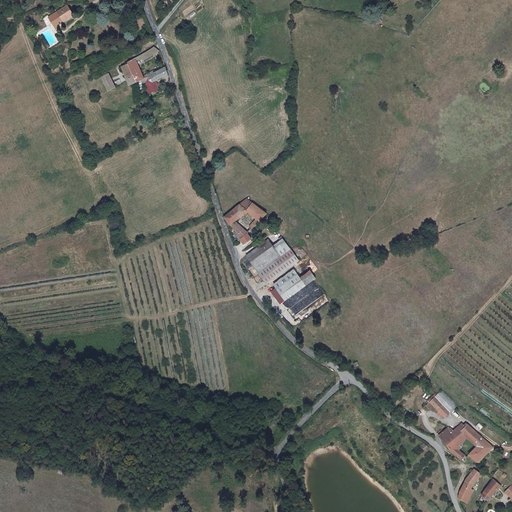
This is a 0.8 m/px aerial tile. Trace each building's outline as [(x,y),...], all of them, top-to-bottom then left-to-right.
[(64,22),(73,17),(67,7),(48,17),(54,27),(60,24),(59,23),(63,20),(64,22)] [(158,51),(153,47),(143,53),(146,57),(158,51)] [(127,64),(137,84),(144,82),(134,59),(127,63),(127,64)] [(120,67),(129,87),(137,84),(127,64),(120,67)] [(165,67),(150,77),(153,83),(155,82),(167,74),(165,67)] [(113,87),(106,74),(99,77),(106,91),(113,87)] [(145,86),(150,93),(160,89),(155,82),(153,83),(150,77),(149,78),(145,86)] [(246,198),(239,204),(245,209),(252,203),(246,198)] [(252,203),(245,209),(259,221),(266,213),(252,203)] [(245,209),(239,204),(224,218),(230,225),(235,220),(237,218),(237,217),(245,209)] [(243,228),(235,220),(230,225),(237,234),(243,228)] [(243,228),(237,234),(242,239),(248,233),(243,228)] [(274,248),(280,256),(290,249),(285,241),(274,248)] [(266,282),(287,267),(280,256),(274,248),(270,242),(249,257),(266,282)] [(278,289),(298,275),(295,269),(274,284),(278,289)] [(285,300),(306,285),(298,275),(278,289),(285,300)] [(431,400),(429,401),(440,412),(437,414),(441,417),(443,415),(444,417),(456,405),(442,390),(435,395),(432,399),(431,400)] [(440,412),(429,401),(429,402),(426,405),(437,414),(440,412)] [(465,426),(461,423),(456,427),(467,437),(478,445),(485,439),(468,423),(465,426)] [(438,435),(445,444),(453,453),(459,457),(460,459),(464,454),(455,446),(464,440),(467,437),(456,427),(452,431),(447,427),(438,435)] [(477,462),(493,446),(485,439),(478,445),(469,454),(473,457),(477,462)] [(474,468),(466,478),(473,484),(480,473),(474,468)] [(464,483),(462,489),(461,492),(460,499),(467,503),(473,491),(470,490),(473,484),(466,478),(464,483)] [(501,484),(493,478),(487,488),(495,493),(501,484)] [(495,493),(487,488),(481,496),(489,501),(490,499),(495,493)]
